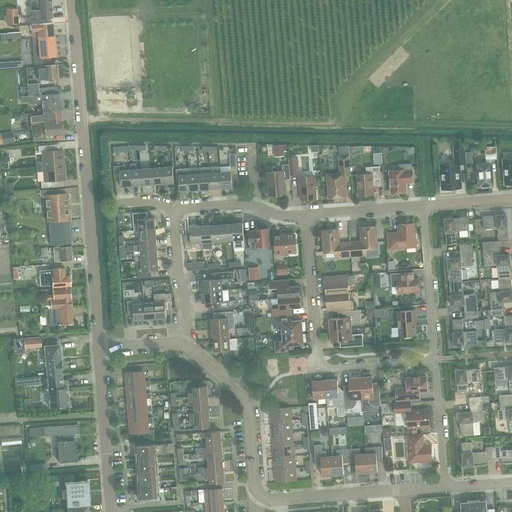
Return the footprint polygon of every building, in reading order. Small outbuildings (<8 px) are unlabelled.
[(31,0),(32,11),(29,11),(30,20),(52,18),(50,0),(31,0)] [(18,24),(17,14),(7,15),(7,25),(18,24)] [(38,38),(54,37),(53,23),(31,25),(32,38),(38,38)] [(20,32),(7,33),(0,34),(0,39),(0,41),(20,39),(20,32)] [(55,56),(54,37),(38,38),(32,38),(34,65),(50,63),(49,57),(55,56)] [(56,65),(38,66),(39,81),(46,80),(48,80),(49,81),(53,81),(54,80),(57,79),(56,65)] [(27,85),(28,97),(39,96),(38,84),(27,85)] [(43,112),(60,111),(59,93),(41,95),(41,96),(39,96),(28,97),(25,97),(25,102),(30,102),(30,104),(42,103),(42,109),(37,110),(37,113),(43,112)] [(37,113),(24,114),(24,118),(31,118),(31,125),(44,124),(61,122),(60,111),(43,112),(37,113)] [(44,124),(31,125),(32,136),(61,134),(61,122),(44,124)] [(12,133),(0,133),(0,144),(13,142),(12,133)] [(284,141),(283,152),(294,153),(294,141),(284,141)] [(36,167),(64,165),(63,150),(55,151),(55,145),(38,146),(38,153),(41,153),(42,162),(36,163),(36,167)] [(478,171),(476,172),(476,179),(478,179),(479,186),(482,186),(482,188),(491,188),(490,186),(493,185),(491,163),(491,160),(497,159),(496,146),(485,147),(486,162),(479,162),(479,164),(477,165),(478,171)] [(373,148),(374,164),(382,164),(381,147),(373,148)] [(392,148),(383,148),(383,158),(392,158),(392,148)] [(444,191),(450,190),(451,189),(461,188),(459,164),(465,163),(464,148),(454,148),(455,164),(440,165),(442,189),(443,189),(444,191)] [(340,173),(327,174),(328,198),(346,197),(344,176),(350,175),(349,155),(338,156),(340,173)] [(298,175),(297,158),(289,158),(290,175),(298,175)] [(511,159),(503,161),(505,184),(506,184),(507,186),(511,185),(511,159)] [(130,170),(132,186),(142,185),(141,169),(136,169),(135,163),(130,164),(130,170)] [(290,179),(289,164),(282,165),(283,171),(267,172),(269,196),(285,195),(284,180),(290,179)] [(391,193),(406,192),(405,183),(413,183),(411,164),(399,165),(399,171),(389,171),(391,193)] [(64,165),(36,167),(36,172),(43,171),(44,181),(41,182),(41,188),(58,187),(58,181),(65,180),(64,165)] [(132,186),(130,170),(125,170),(125,165),(113,166),(114,180),(120,180),(121,187),(132,186)] [(220,166),(210,167),(211,189),(222,189),(220,167),(220,166)] [(220,167),(222,189),(232,188),(232,181),(238,180),(237,166),(220,167)] [(357,175),(358,196),(374,195),(372,181),(380,180),(379,166),(365,167),(366,174),(357,175)] [(162,167),(151,168),(152,185),(163,184),(162,167)] [(163,184),(174,183),(173,167),(162,167),(163,184)] [(201,190),(211,189),(210,167),(209,167),(199,168),(201,190)] [(152,185),(151,168),(141,169),(142,185),(152,185)] [(199,168),(189,169),(190,191),(201,190),(199,168)] [(189,169),(178,169),(179,192),(190,191),(189,169)] [(299,178),(300,200),(316,199),(314,176),(299,178)] [(58,189),(40,190),(40,196),(46,196),(47,200),(47,211),(44,211),(45,215),(48,215),(49,221),(69,220),(67,194),(59,194),(58,189)] [(133,213),(134,230),(139,230),(155,229),(154,218),(147,218),(147,212),(133,213)] [(506,215),(483,216),(484,229),(497,228),(498,241),(499,241),(508,241),(506,215)] [(468,218),(444,219),(446,245),(456,245),(455,232),(469,231),(468,218)] [(69,220),(49,221),(50,245),(70,244),(68,220),(69,220)] [(244,248),(244,240),(242,223),(232,224),(233,240),(233,248),(244,248)] [(232,224),(221,225),(222,241),(233,240),(232,224)] [(414,224),(397,225),(398,232),(387,233),(388,250),(416,247),(415,240),(417,238),(417,234),(415,232),(414,224)] [(221,225),(211,226),(212,242),(222,241),(221,225)] [(202,243),(200,226),(190,227),(190,234),(184,235),(185,249),(196,248),(196,243),(202,243)] [(211,226),(200,226),(202,243),(202,250),(212,249),(212,242),(211,226)] [(361,241),(350,242),(351,257),(366,256),(366,249),(378,248),(376,227),(360,228),(361,241)] [(139,230),(140,240),(156,239),(155,229),(139,230)] [(268,229),(255,230),(255,231),(248,232),(250,250),(257,249),(257,247),(269,246),(268,229)] [(351,257),(350,242),(339,243),(338,229),(322,231),(324,253),(336,252),(336,258),(351,257)] [(296,252),(295,235),(287,236),(287,233),(280,234),(280,236),(274,236),(275,255),(282,255),(282,253),(288,253),(288,255),(296,255),(296,252)] [(157,249),(156,239),(140,240),(140,245),(133,246),(134,251),(140,251),(157,249)] [(498,241),(482,242),(483,250),(501,248),(499,248),(499,241),(498,241)] [(457,252),(473,250),(472,243),(459,244),(460,251),(457,251),(457,252)] [(54,262),(71,260),(70,246),(53,247),(54,262)] [(497,266),(498,279),(511,278),(509,255),(500,255),(499,249),(501,249),(501,248),(483,250),(484,267),(497,266)] [(141,261),(158,260),(157,249),(140,251),(134,251),(135,262),(141,261)] [(447,259),(449,283),(462,282),(461,268),(471,268),(470,258),(473,258),(473,250),(457,252),(460,252),(460,258),(447,259)] [(138,278),(152,277),(151,271),(158,271),(158,260),(141,261),(142,267),(137,268),(138,278)] [(187,271),(194,270),(204,269),(203,262),(186,263),(187,271)] [(277,265),(277,275),(288,274),(287,264),(277,265)] [(248,267),(249,279),(260,278),(259,266),(248,267)] [(52,285),(52,288),(70,287),(69,282),(71,282),(70,275),(69,275),(69,274),(65,274),(64,267),(52,268),(52,270),(39,271),(40,286),(45,286),(52,285)] [(201,292),(222,290),(221,280),(234,279),(234,272),(215,273),(215,280),(200,281),(201,292)] [(413,272),(404,273),(390,274),(391,287),(397,287),(398,294),(419,292),(418,278),(414,279),(413,272)] [(323,292),(323,295),(348,293),(348,285),(350,285),(352,284),(353,283),(354,281),(354,279),(354,274),(325,277),(326,289),(325,289),(324,292),(323,291),(323,292)] [(511,290),(511,278),(498,279),(499,292),(490,293),(491,310),(505,309),(505,308),(504,309),(503,302),(511,301),(511,290)] [(279,298),(300,297),(300,296),(302,296),(301,287),(299,287),(299,286),(287,287),(286,280),(270,281),(271,293),(278,293),(279,298)] [(461,312),(477,311),(476,294),(463,295),(462,282),(449,283),(451,306),(464,305),(464,312),(461,312)] [(50,300),(51,309),(45,309),(45,315),(41,315),(39,317),(40,324),(42,325),(46,325),(46,326),(73,324),(70,287),(52,288),(53,295),(44,295),(44,300),(50,300)] [(222,290),(201,292),(202,303),(217,302),(217,309),(236,307),(235,300),(223,301),(222,290)] [(154,295),(154,303),(155,319),(166,318),(166,313),(172,313),(170,293),(154,295)] [(349,301),(348,293),(323,295),(324,298),(325,298),(326,300),(327,300),(328,312),(341,312),(357,310),(356,305),(356,303),(355,302),(353,301),(351,301),(349,301)] [(271,299),(273,317),(288,316),(289,316),(288,308),(300,307),(300,306),(303,306),(302,298),(300,298),(300,297),(279,298),(271,299)] [(134,321),(145,320),(144,303),(133,304),(133,301),(127,301),(128,315),(134,315),(134,321)] [(154,303),(144,303),(145,320),(155,319),(154,303)] [(491,310),(487,310),(488,317),(504,316),(505,316),(504,309),(505,309),(491,310)] [(328,326),(327,331),(351,329),(351,323),(361,322),(360,310),(357,310),(341,312),(342,318),(329,319),(329,322),(328,326)] [(415,310),(397,312),(398,328),(392,328),(392,337),(399,336),(399,337),(404,336),(404,337),(406,338),(409,338),(410,337),(410,336),(416,335),(415,320),(416,320),(415,310)] [(477,311),(461,312),(461,313),(464,312),(465,319),(478,318),(477,311)] [(214,319),(211,319),(212,330),(229,329),(228,324),(234,323),(234,322),(233,312),(217,313),(213,313),(214,319)] [(505,329),(491,330),(492,343),(511,341),(511,315),(505,316),(504,316),(505,329)] [(289,322),(288,316),(273,317),(273,328),(282,327),(282,334),(302,333),(302,331),(305,330),(304,323),(302,323),(302,321),(289,322)] [(462,319),(452,320),(454,346),(478,344),(477,331),(463,332),(462,319)] [(229,329),(212,330),(213,340),(229,339),(229,329)] [(352,335),(351,329),(327,331),(328,335),(331,339),(331,342),(343,341),(344,347),(363,346),(362,334),(352,335)] [(274,342),(275,353),(291,351),(291,345),(303,344),(303,342),(306,342),(305,334),(303,334),(302,333),(282,334),(283,341),(274,342)] [(24,340),(13,341),(14,353),(22,353),(25,348),(41,347),(40,339),(24,340)] [(229,339),(213,340),(214,351),(222,351),(223,357),(237,356),(236,349),(237,348),(236,340),(237,340),(236,339),(229,339)] [(59,345),(44,346),(46,375),(62,374),(59,345)] [(510,390),(511,390),(511,366),(494,368),(495,381),(509,380),(510,390)] [(456,371),(458,394),(468,394),(467,383),(481,382),(480,369),(456,371)] [(145,383),(145,386),(150,386),(150,381),(145,381),(144,371),(125,372),(126,385),(145,383)] [(62,374),(46,375),(48,389),(49,407),(68,406),(67,388),(63,388),(62,374)] [(26,377),(16,378),(17,386),(27,385),(26,377)] [(360,378),(362,399),(368,398),(368,402),(373,407),(381,406),(379,389),(373,389),(372,377),(360,378)] [(396,389),(397,401),(419,399),(419,392),(427,392),(426,377),(406,378),(407,388),(396,389)] [(343,392),(345,409),(352,408),(356,403),(356,399),(362,399),(360,378),(349,379),(350,391),(343,392)] [(313,399),(326,398),(325,380),(312,381),(313,399)] [(337,380),(325,380),(326,398),(327,408),(337,407),(337,416),(341,416),(345,416),(345,409),(343,392),(338,392),(337,380)] [(145,383),(126,385),(127,397),(146,396),(146,399),(151,398),(151,393),(146,393),(145,386),(145,383)] [(188,398),(207,397),(207,386),(193,387),(193,393),(188,393),(188,398)] [(146,396),(127,397),(128,409),(147,408),(147,411),(152,411),(152,405),(147,406),(146,399),(146,396)] [(469,404),(468,404),(482,403),(489,403),(489,396),(482,397),(469,398),(469,404)] [(208,407),(207,397),(188,398),(189,403),(194,403),(194,408),(208,407)] [(511,400),(499,402),(500,410),(497,410),(498,420),(509,419),(510,433),(511,432),(511,400)] [(408,428),(430,427),(428,409),(410,410),(410,402),(394,404),(395,413),(407,413),(408,428)] [(316,403),(308,403),(308,406),(309,418),(310,430),(318,429),(318,422),(317,418),(316,403)] [(461,437),(462,437),(474,436),(473,422),(484,421),(482,403),(468,404),(468,405),(469,405),(470,412),(459,413),(461,437)] [(209,417),(208,407),(194,408),(195,413),(190,413),(190,419),(209,417)] [(147,408),(128,409),(129,422),(148,420),(148,423),(153,423),(152,417),(148,418),(147,411),(147,408)] [(271,409),(271,422),(292,420),(291,408),(271,409)] [(210,427),(209,417),(190,419),(190,424),(195,423),(196,429),(210,427)] [(148,420),(129,422),(130,434),(148,433),(149,435),(154,435),(153,430),(148,430),(148,423),(148,420)] [(271,422),(272,434),(293,432),(292,420),(271,422)] [(78,425),(29,429),(29,437),(44,435),(43,435),(58,434),(58,441),(57,441),(59,463),(75,462),(74,440),(73,433),(79,432),(78,425)] [(221,441),(220,431),(201,432),(201,438),(206,437),(207,442),(221,441)] [(272,434),(273,446),(293,444),(293,432),(272,434)] [(423,434),(406,436),(408,455),(409,463),(415,463),(416,463),(418,464),(423,464),(424,462),(432,461),(431,448),(424,448),(424,445),(423,434)] [(221,441),(207,442),(207,447),(202,448),(203,453),(222,451),(221,441)] [(493,460),(494,460),(493,447),(486,447),(486,452),(472,453),(471,442),(462,443),(463,467),(487,465),(487,464),(487,460),(493,459),(493,460)] [(135,446),(139,498),(138,498),(138,499),(161,497),(161,494),(157,495),(156,489),(160,488),(160,486),(156,486),(155,479),(159,478),(159,476),(155,476),(155,469),(159,468),(158,466),(154,466),(153,453),(156,453),(157,454),(173,453),(173,443),(167,444),(167,446),(165,446),(165,444),(135,446)] [(294,456),(293,444),(273,446),(274,458),(294,456)] [(333,476),(331,456),(326,457),(326,451),(322,451),(322,445),(314,445),(315,466),(321,465),(322,476),(333,476)] [(500,446),(493,447),(494,460),(495,460),(495,459),(501,459),(501,463),(501,464),(511,462),(511,449),(501,451),(500,446)] [(370,448),(365,448),(365,454),(367,473),(377,472),(377,461),(383,461),(382,447),(370,448)] [(360,448),(348,449),(349,463),(355,463),(356,474),(367,473),(365,454),(360,454),(360,448)] [(331,456),(333,476),(344,475),(343,464),(349,463),(348,449),(336,450),(337,456),(331,456)] [(222,451),(203,453),(203,458),(208,458),(208,463),(222,461),(222,451)] [(274,458),(275,470),(295,468),(294,456),(274,458)] [(222,461),(208,463),(209,468),(204,468),(204,473),(223,472),(222,461)] [(188,472),(197,472),(196,464),(188,464),(188,472)] [(296,480),(295,468),(275,470),(276,482),(296,480)] [(223,472),(204,473),(205,478),(210,478),(210,483),(224,482),(223,472)] [(57,476),(38,477),(38,487),(57,485),(57,476)] [(89,504),(87,481),(65,482),(65,492),(63,493),(64,498),(66,498),(66,506),(73,505),(73,506),(84,505),(89,504)] [(223,501),(222,488),(204,490),(205,502),(223,501)] [(479,500),(473,501),(474,511),(494,511),(494,509),(488,510),(488,511),(486,511),(485,502),(479,502),(479,500)] [(224,511),(223,501),(205,502),(205,511),(224,511)] [(474,511),(473,501),(467,501),(467,503),(462,504),(462,511),(474,511)]
